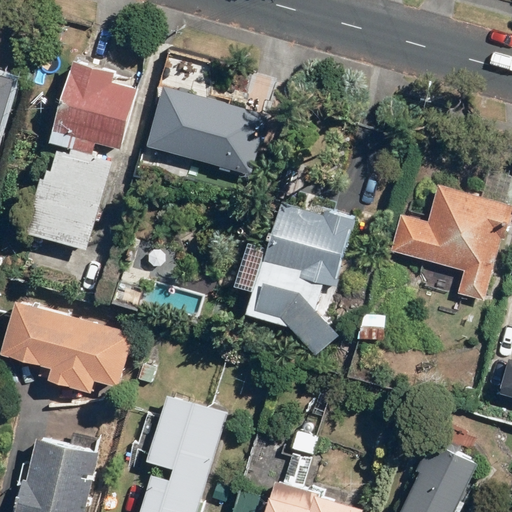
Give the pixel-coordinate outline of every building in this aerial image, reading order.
[(86,252),(111,165),(111,162),(91,158),(94,144),(119,152),(124,122),(137,89),(113,83),(115,72),(71,62),(56,105),(47,145),(55,147),(49,171),(45,170),(42,180),(38,179),(22,234),(82,251),(86,252)] [(0,127),(12,79),(0,76),(0,127)] [(162,88),(146,147),(249,175),(265,115),(162,88)] [(510,207),(436,186),(409,281),(483,302),(510,207)] [(278,205),(243,314),(313,337),(348,227),(278,205)] [(152,245),(128,239),(110,308),(138,316),(140,306),(199,322),(206,297),(177,290),(187,254),(160,247),(155,267),(147,265),(152,245)] [(133,335),(13,302),(0,350),(0,357),(41,369),(38,376),(47,379),(47,382),(89,393),(93,382),(118,388),(133,335)] [(511,361),(506,360),(496,398),(511,402),(511,361)] [(196,511),(226,414),(167,396),(146,464),(171,472),(168,481),(150,476),(139,511),(196,511)] [(14,511),(84,511),(99,454),(35,439),(25,481),(20,480),(14,511)] [(453,511),(475,463),(429,443),(398,511),(453,511)] [(361,511),(325,500),(318,498),(319,494),(272,481),(262,511),(361,511)]
